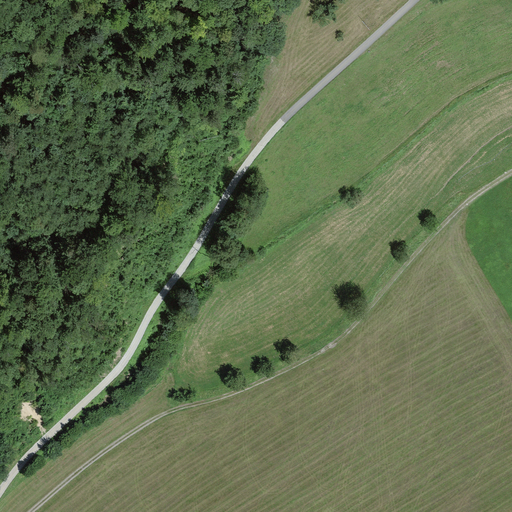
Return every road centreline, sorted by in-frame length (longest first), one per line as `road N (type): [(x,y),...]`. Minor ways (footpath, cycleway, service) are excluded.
road 1 (unclassified): [(414,0),(280,123),(152,309),(128,357),(0,491)]
road 2 (track): [(511,170),(437,229),(381,301),(330,345),(222,397),(152,419),(31,511)]
